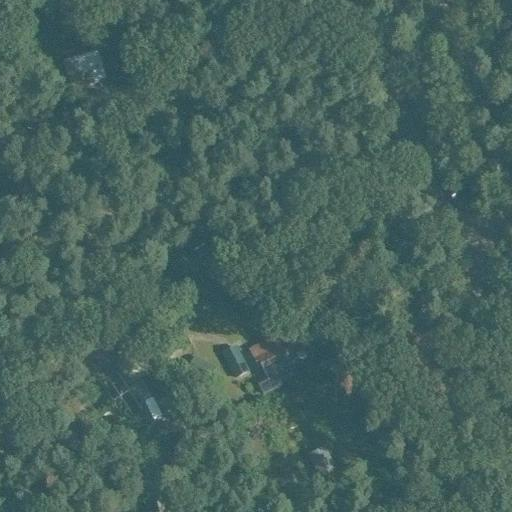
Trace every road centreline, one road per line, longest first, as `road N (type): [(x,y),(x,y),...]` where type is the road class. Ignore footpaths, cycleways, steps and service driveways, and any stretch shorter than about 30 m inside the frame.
road 1 (unknown): [(427,180),(351,181),(224,158),(167,160),(130,181),(116,213),(158,348)]
road 2 (tertiary): [(452,239),(351,0)]
road 3 (tertiary): [(511,380),(452,239)]
